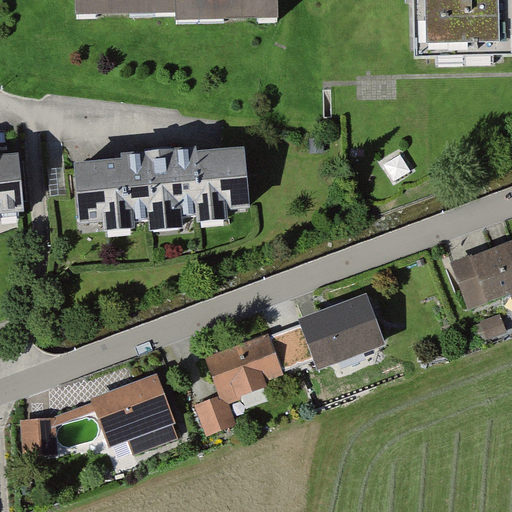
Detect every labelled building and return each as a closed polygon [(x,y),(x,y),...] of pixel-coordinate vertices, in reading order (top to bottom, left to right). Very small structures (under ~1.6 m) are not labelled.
[(277,20),(275,0),(77,0),(78,18),(182,14),(182,23),(277,20)] [(511,0),(404,0),(405,6),(414,6),(416,69),(511,65),(511,0)] [(323,143),(312,143),(312,156),(324,156),(323,143)] [(253,216),(245,152),(74,171),(81,235),(253,216)] [(19,155),(0,157),(0,219),(26,217),(19,155)] [(56,174),(49,175),(51,199),(65,198),(63,174),(56,174)] [(511,252),(509,244),(452,267),(472,317),(511,301),(511,252)] [(369,299),(302,323),(302,325),(315,360),(318,367),(385,343),(369,299)] [(302,325),(270,336),(283,373),(315,360),(302,325)] [(270,336),(206,360),(221,400),(196,409),(207,441),(236,430),(227,406),(268,391),(265,384),(285,376),(283,373),(270,336)] [(54,419),(20,422),(22,458),(57,457),(58,427),(94,415),(110,452),(129,443),(135,458),(181,440),(158,378),(54,419)]
